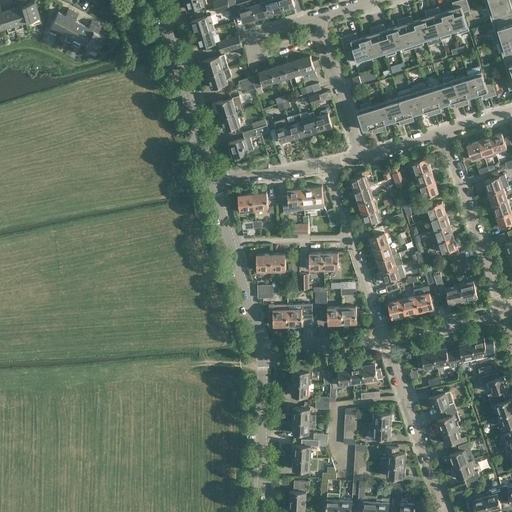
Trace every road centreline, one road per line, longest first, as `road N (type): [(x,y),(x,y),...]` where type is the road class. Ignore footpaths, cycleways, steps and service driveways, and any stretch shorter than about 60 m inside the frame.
road 1 (residential): [(503,309),(442,133)]
road 2 (tertiary): [(213,178),(159,0)]
road 3 (residential): [(443,511),(384,338)]
road 4 (tertiary): [(263,511),(263,348)]
road 5 (residential): [(323,32),(255,54),(250,38),(318,17)]
road 6 (residential): [(362,156),(323,32)]
road 7 (residential): [(384,338),(503,309)]
road 8 (residential): [(263,348),(384,338)]
